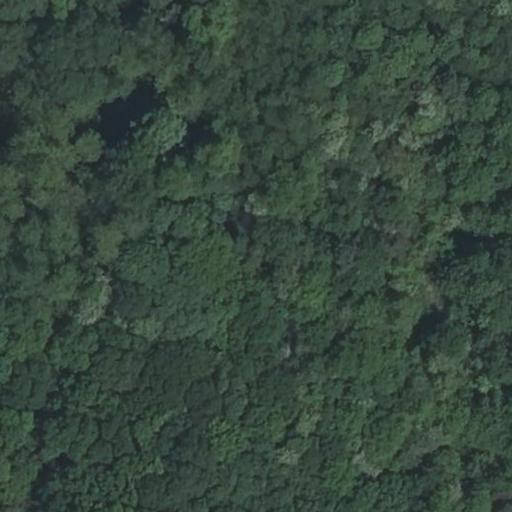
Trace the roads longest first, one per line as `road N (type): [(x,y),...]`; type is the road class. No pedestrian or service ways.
road 1 (track): [(120,0),(36,511)]
road 2 (track): [(170,511),(158,426),(82,212)]
